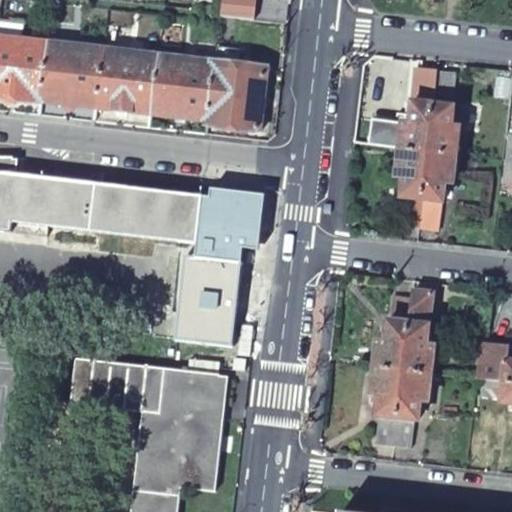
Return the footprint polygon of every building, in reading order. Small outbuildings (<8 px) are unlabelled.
[(252,0),(219,0),(217,17),(250,21),(252,0)] [(0,97),(41,102),(47,52),(0,46),(0,97)] [(243,53),(214,49),(212,65),(240,69),(243,53)] [(41,102),(94,107),(100,58),(47,52),(41,102)] [(94,107),(151,113),(156,65),(100,58),(94,107)] [(205,119),(211,71),(156,65),(151,113),(205,119)] [(205,119),(205,126),(259,132),(265,76),(211,71),(205,119)] [(429,158),(439,77),(423,75),(419,107),(415,107),(413,126),(407,125),(403,125),(403,128),(400,154),(429,158)] [(456,78),(439,77),(429,158),(457,161),(460,132),(452,131),(455,112),(452,111),(456,78)] [(397,117),(397,127),(403,128),(403,125),(407,125),(407,118),(397,117)] [(400,154),(403,128),(397,127),(371,124),(368,151),(400,154)] [(420,227),(429,158),(400,154),(397,181),(407,183),(405,199),(409,200),(406,226),(420,227)] [(457,161),(429,158),(420,227),(420,232),(439,234),(442,205),(444,205),(446,187),(454,189),(457,161)] [(0,237),(15,240),(16,228),(51,232),(199,248),(205,201),(12,180),(14,163),(0,161),(0,237)] [(511,167),(508,167),(503,166),(500,190),(511,191),(511,167)] [(51,232),(16,228),(15,240),(49,244),(51,232)] [(186,263),(176,345),(232,351),(241,268),(198,264),(198,260),(190,258),(189,263),(186,263)] [(403,376),(432,379),(435,350),(427,349),(434,297),(412,295),(411,304),(403,376)] [(375,373),(403,376),(411,304),(394,302),(392,324),(390,324),(388,344),(378,342),(375,373)] [(511,388),(511,368),(503,368),(503,362),(479,359),(476,384),(505,388),(511,388)] [(141,419),(129,511),(174,511),(177,490),(213,493),(221,422),(214,421),(219,380),(74,363),(69,409),(141,419)] [(378,447),(394,449),(403,376),(375,373),(372,398),(381,400),(379,419),(381,420),(378,447)] [(428,406),(432,379),(403,376),(394,449),(412,451),(416,423),(418,424),(420,404),(428,406)] [(511,388),(505,388),(503,407),(511,408),(511,388)]
